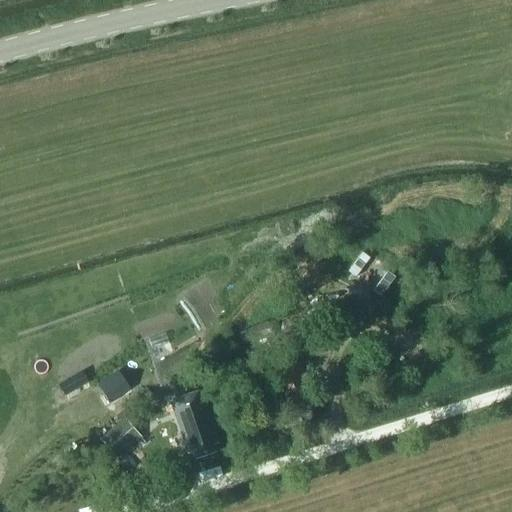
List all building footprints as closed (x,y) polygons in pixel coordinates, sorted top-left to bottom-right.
[(356,264),(356,273),(384,273),(384,263),(356,264)] [(240,334),(245,346),(273,333),(268,321),(240,334)] [(313,416),(306,395),(311,393),(300,360),(270,371),(280,402),(274,404),(282,427),(313,416)] [(219,443),(201,389),(169,400),(188,455),(193,453),(195,460),(217,452),(214,445),(219,443)] [(123,419),(103,441),(121,458),(141,436),(123,419)]
